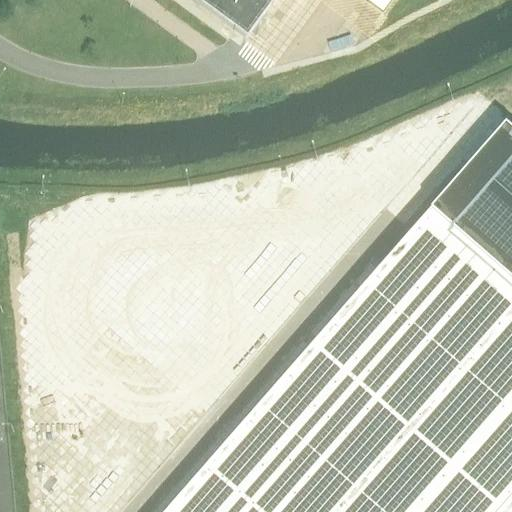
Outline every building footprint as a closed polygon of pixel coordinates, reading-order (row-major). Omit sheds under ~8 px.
[(188,0),(195,5),(212,17),(225,26),(244,41),(245,41),(245,42),(275,0),(188,0)] [(363,0),(383,14),(393,0),(363,0)] [(511,135),(509,133),(434,218),(511,286),(511,135)] [(511,511),(511,286),(434,218),(227,456),(178,511),(511,511)] [(266,233),(214,288),(223,296),(230,289),(238,296),(249,284),(266,300),(280,285),(269,274),(300,241),(287,229),(275,242),(266,233)] [(205,351),(221,333),(199,314),(184,331),(205,351)]
